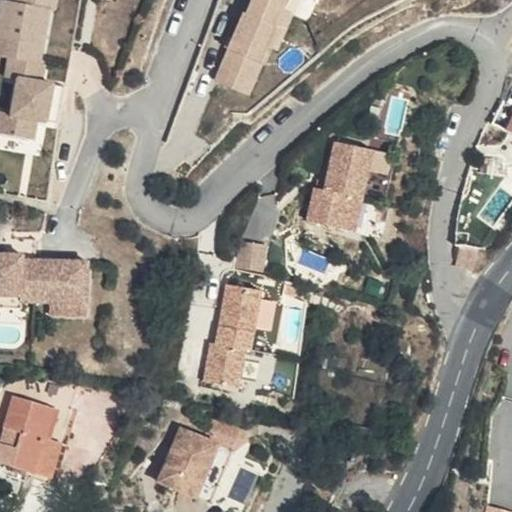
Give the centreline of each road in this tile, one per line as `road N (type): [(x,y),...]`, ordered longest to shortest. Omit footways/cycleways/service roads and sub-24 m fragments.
road 1 (residential): [(479,309),(453,293),(442,269),(448,190),(496,63),(486,35),(454,25),(407,37),(289,125),(201,213),(167,224),(146,211),(137,172),(199,0)]
road 2 (secondary): [(479,309),(407,511)]
road 3 (unknown): [(58,511),(109,381)]
road 4 (unknown): [(431,457),(370,468),(323,511)]
